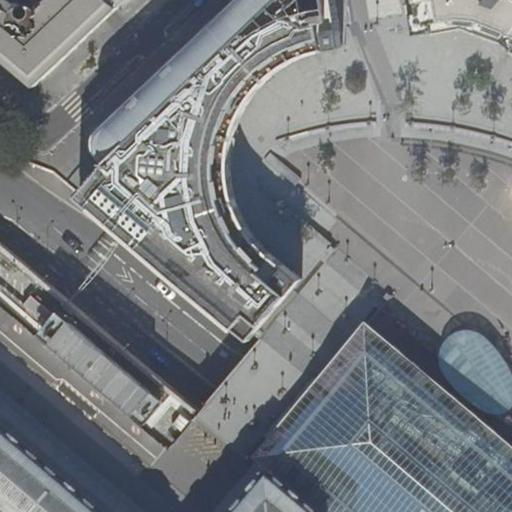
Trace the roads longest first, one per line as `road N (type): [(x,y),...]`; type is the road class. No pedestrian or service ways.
road 1 (tertiary): [(0,189),(225,371),(327,395),(462,511)]
road 2 (unknown): [(33,132),(179,257),(209,313),(207,338),(195,347)]
road 3 (residential): [(0,108),(24,129),(51,126),(182,0)]
